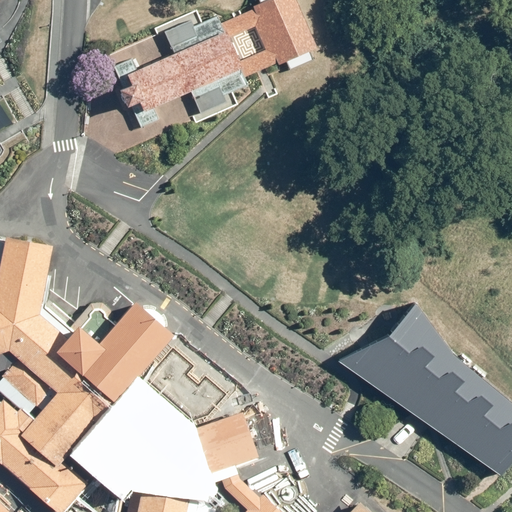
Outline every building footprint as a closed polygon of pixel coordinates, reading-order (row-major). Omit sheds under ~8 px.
[(232,18),(220,23),(224,32),(226,31),(230,38),(256,26),(267,50),(240,62),(243,68),(241,68),(245,77),(278,62),(279,65),(287,61),(291,70),(314,60),(310,51),(318,47),(296,0),(260,0),(261,2),(252,6),(253,9),(242,14),(240,9),(231,14),(232,18)] [(220,23),(217,16),(194,26),(192,20),(165,32),(174,54),(138,70),(132,58),(114,66),(123,87),(119,89),(127,108),(131,106),(141,129),(161,120),(155,108),(191,92),(201,114),(228,102),(225,96),(248,85),(245,77),(241,68),(243,68),(240,62),(230,38),(226,31),(224,32),(220,23)] [(56,350),(67,337),(40,314),(48,275),(53,245),(6,236),(5,240),(0,265),(0,353),(9,351),(18,358),(57,392),(42,410),(34,419),(21,434),(58,466),(63,460),(76,446),(95,425),(103,432),(105,435),(143,467),(134,477),(126,511),(196,511),(200,495),(212,483),(239,473),(236,465),(259,457),(243,411),(190,429),(162,405),(161,406),(155,414),(126,389),(115,402),(82,374),(56,350)] [(73,330),(71,327),(46,306),(52,276),(48,275),(40,314),(67,337),(73,330)] [(82,374),(115,402),(126,389),(133,381),(174,334),(135,300),(115,323),(98,342),(105,348),(82,374)] [(71,327),(73,330),(78,324),(98,342),(115,323),(111,319),(112,317),(112,310),(103,302),(91,304),(71,327)] [(388,335),(337,360),(501,475),(511,461),(511,402),(451,352),(414,302),(388,335)] [(56,350),(82,374),(105,348),(98,342),(78,324),(73,330),(67,337),(56,350)] [(9,351),(0,353),(0,370),(5,369),(6,370),(18,358),(9,351)] [(18,358),(6,370),(2,375),(3,377),(0,380),(0,390),(21,408),(28,414),(36,405),(42,410),(57,392),(18,358)] [(155,414),(161,406),(133,381),(126,389),(155,414)] [(70,466),(63,460),(58,466),(21,434),(34,419),(28,414),(21,408),(18,411),(4,399),(0,403),(0,462),(58,511),(64,511),(88,482),(70,466)] [(95,425),(76,446),(84,453),(103,432),(95,425)] [(123,491),(134,477),(143,467),(105,435),(85,458),(123,491)] [(70,466),(88,482),(98,470),(80,455),(70,466)] [(371,511),(360,501),(349,511),(371,511)] [(0,511),(10,511),(0,502),(0,511)]
